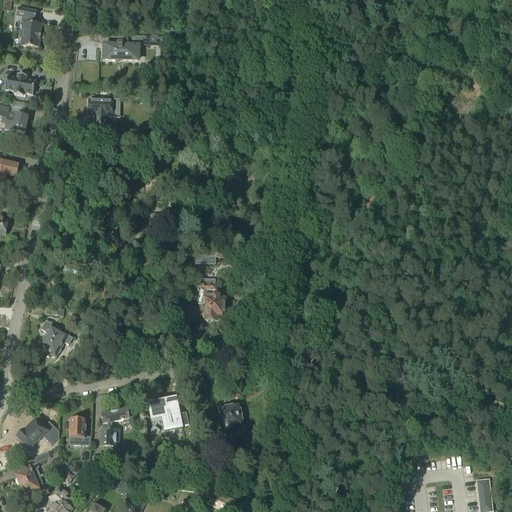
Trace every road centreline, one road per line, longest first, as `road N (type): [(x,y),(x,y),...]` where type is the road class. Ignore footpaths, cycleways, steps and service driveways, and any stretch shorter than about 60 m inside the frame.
road 1 (residential): [(71,0),(38,222),(1,392)]
road 2 (track): [(270,369),(270,260),(303,98),(287,0)]
road 3 (residential): [(1,392),(77,390),(268,351)]
road 4 (track): [(328,511),(433,426)]
